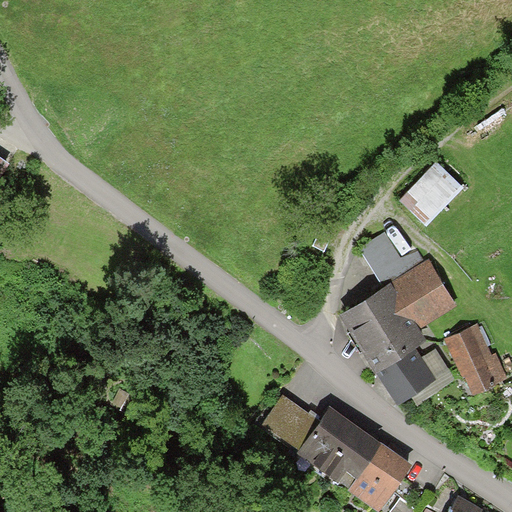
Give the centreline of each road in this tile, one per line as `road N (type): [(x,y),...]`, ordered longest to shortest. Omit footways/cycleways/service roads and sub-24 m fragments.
road 1 (residential): [(143,227),(366,404),(511,502)]
road 2 (unclassified): [(0,75),(63,164),(143,227)]
road 3 (unknown): [(303,352),(397,172)]
